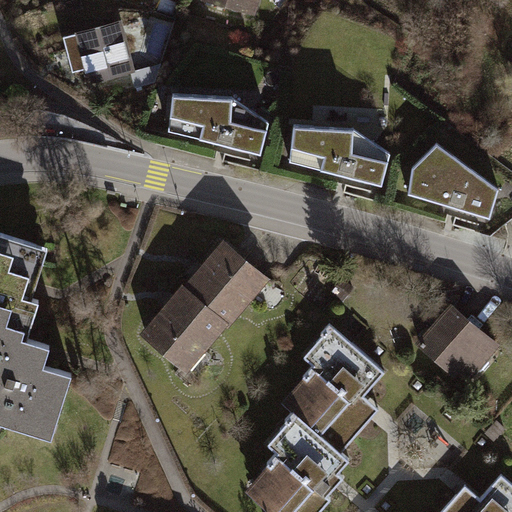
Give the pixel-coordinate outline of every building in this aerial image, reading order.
[(200,0),(255,16),(260,0),(200,0)] [(122,17),(74,30),(74,32),(62,35),(72,72),(83,69),(87,83),(136,70),(122,17)] [(232,94),(172,90),(168,129),(261,152),(270,121),(232,94)] [(391,151),(354,125),(293,121),(289,160),(382,183),(391,151)] [(500,187),(438,140),(413,166),(408,194),(491,217),(500,187)] [(47,245),(0,230),(0,423),(0,422),(50,437),(69,373),(41,364),(47,344),(27,338),(39,298),(32,296),(47,245)] [(181,280),(138,331),(187,372),(226,324),(228,326),(270,276),(222,236),(184,282),(181,280)] [(343,278),(332,291),(343,301),(355,287),(343,278)] [(502,345),(451,301),(415,342),(455,376),(460,369),(472,379),(502,345)] [(276,452),(244,488),(270,511),(269,511),(318,511),(332,497),(328,493),(343,476),(338,472),(350,458),(342,451),(382,406),(368,393),(389,370),(332,319),(299,355),(311,366),(279,401),(291,412),(264,442),(276,452)] [(511,511),(511,478),(502,470),(482,493),(467,481),(439,511),(511,511)]
